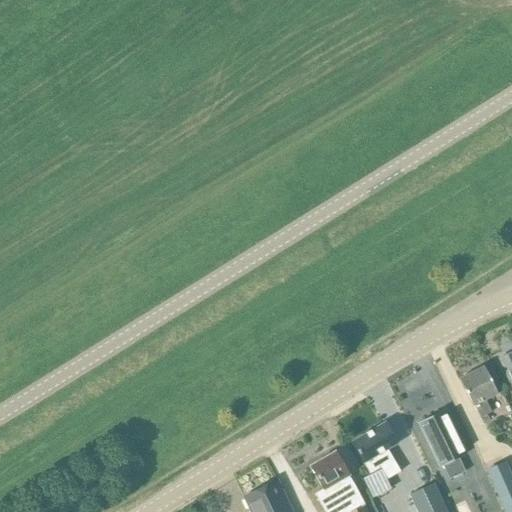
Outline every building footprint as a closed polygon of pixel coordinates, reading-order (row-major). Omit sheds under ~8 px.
[(511,353),(499,359),(511,388),(511,353)] [(474,406),(480,419),(491,413),(485,401),(497,395),(483,367),(458,380),(472,407),(474,406)] [(442,465),(449,480),(465,472),(457,457),(465,454),(444,411),(418,424),(439,466),(442,465)] [(380,468),(387,480),(400,472),(387,450),(396,444),(384,424),(351,443),(369,474),(380,468)] [(366,511),(363,506),(365,505),(334,453),(310,467),(323,489),(314,494),(324,511),(366,511)] [(511,511),(511,479),(505,463),(486,471),(503,511),(511,511)] [(290,511),(276,482),(243,497),(250,511),(290,511)] [(445,511),(433,486),(411,497),(417,511),(445,511)]
